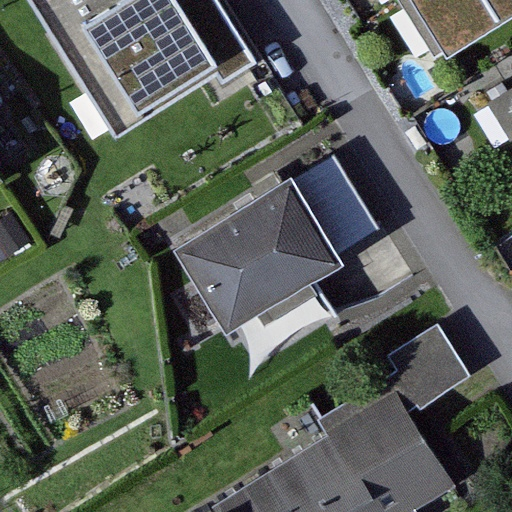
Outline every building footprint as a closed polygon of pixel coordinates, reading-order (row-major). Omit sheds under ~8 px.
[(34,0),(116,129),(214,68),(221,80),(255,58),(218,0),(34,0)] [(511,0),(454,0),(474,29),(511,4),(511,0)] [(342,125),(312,143),(354,211),(384,192),(342,125)] [(287,181),(175,251),(228,332),(341,264),(287,181)] [(447,324),(396,354),(426,406),(477,375),(447,324)] [(230,511),(422,511),(469,484),(411,389),(225,502),(230,511)]
